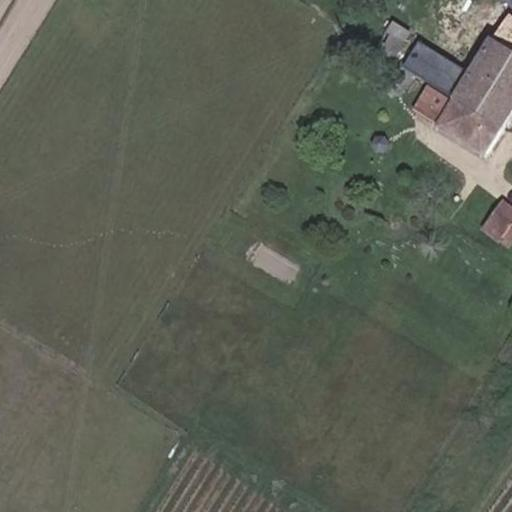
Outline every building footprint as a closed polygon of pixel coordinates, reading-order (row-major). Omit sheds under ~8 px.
[(511,27),(506,24),(472,80),(488,91),(511,102),(511,27)] [(457,102),(469,84),(421,54),(418,59),(382,37),(373,51),(428,84),(446,95),(457,102)] [(419,121),(427,126),(446,95),(428,84),(417,104),(425,109),(419,121)] [(483,163),(503,132),(457,102),(446,95),(427,126),(483,163)] [(487,235),(507,248),(511,240),(511,197),(487,235)]
